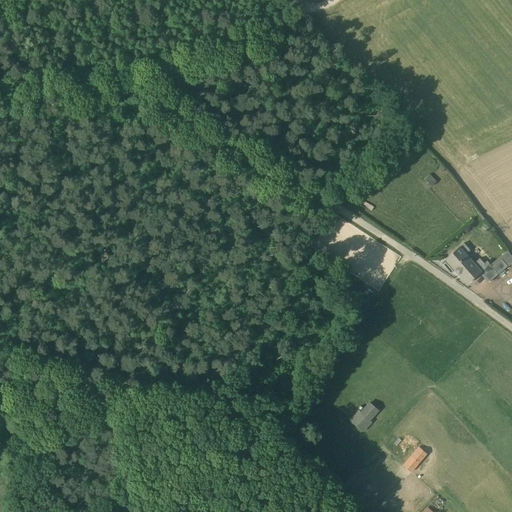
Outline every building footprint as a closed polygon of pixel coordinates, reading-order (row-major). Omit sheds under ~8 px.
[(366,180),(365,181),(371,186),(388,170),(387,169),(382,164),(366,180)] [(436,182),(429,174),(424,179),(431,187),(436,182)] [(469,283),(481,272),(489,282),(508,266),(502,260),(493,268),(487,260),(484,263),(480,258),(477,260),(467,247),(463,251),(459,247),(447,258),(469,283)] [(370,420),(378,411),(369,402),(361,412),(359,410),(350,420),(363,431),(372,421),(370,420)] [(427,454),(420,448),(419,447),(403,465),(411,472),(427,454)]
